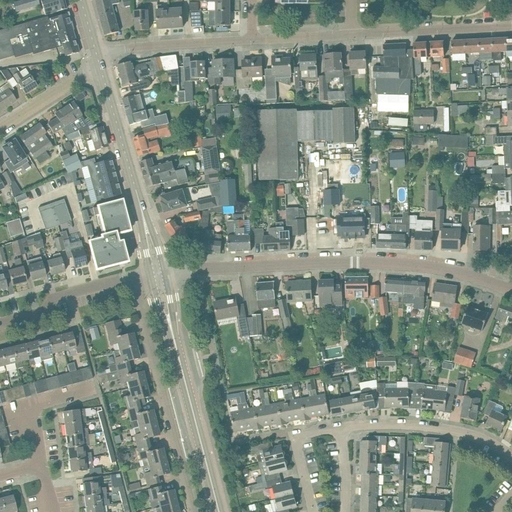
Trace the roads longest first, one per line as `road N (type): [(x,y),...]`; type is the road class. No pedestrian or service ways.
road 1 (unclassified): [(511,289),(424,265),(322,262),(191,273)]
road 2 (residential): [(340,427),(428,426),(482,438),(511,456)]
road 3 (residential): [(153,356),(193,511)]
road 4 (residential): [(353,34),(511,25)]
road 5 (residential): [(96,56),(252,39)]
road 6 (tertiary): [(140,209),(100,67)]
road 7 (residential): [(0,322),(96,286),(139,285)]
road 8 (tertiary): [(183,376),(218,511)]
